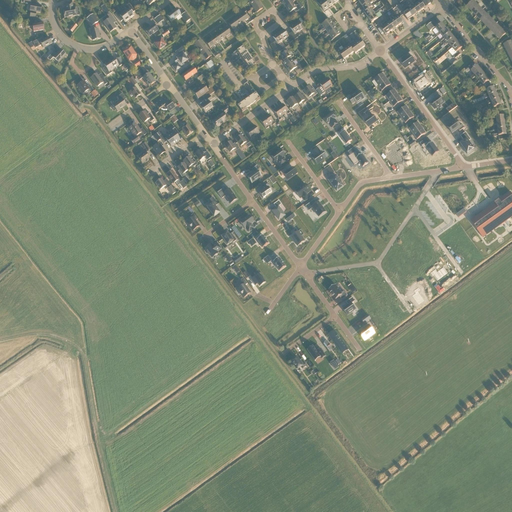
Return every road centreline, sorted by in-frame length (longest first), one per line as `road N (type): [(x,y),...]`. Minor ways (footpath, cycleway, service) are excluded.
road 1 (track): [(0,341),(49,334),(81,350),(115,511)]
road 2 (residential): [(464,167),(380,51)]
